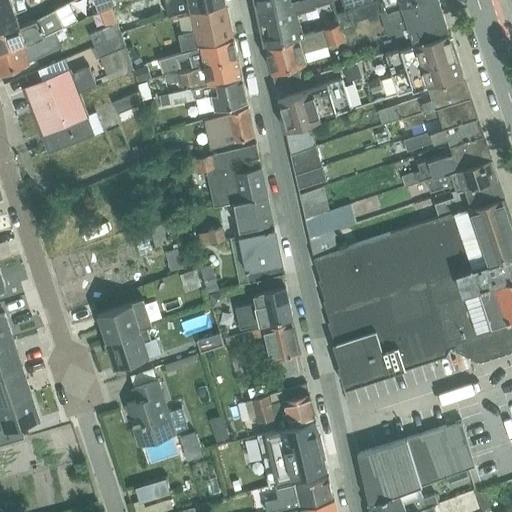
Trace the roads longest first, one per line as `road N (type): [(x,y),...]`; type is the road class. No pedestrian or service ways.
road 1 (residential): [(355,511),(240,0)]
road 2 (residential): [(0,155),(115,511)]
